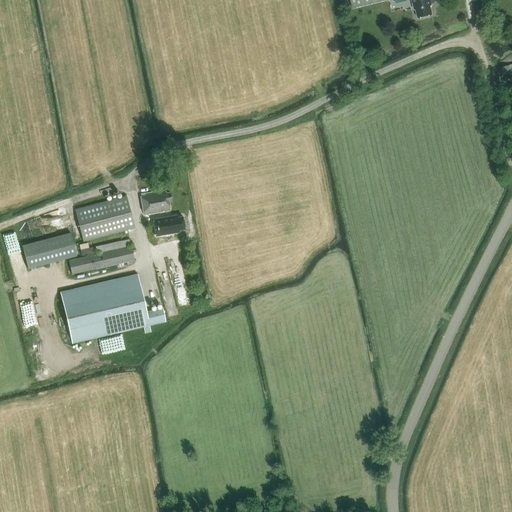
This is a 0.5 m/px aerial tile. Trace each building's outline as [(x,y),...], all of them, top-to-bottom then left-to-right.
[(350,0),(353,8),(385,0),(411,0),(414,10),(416,9),(418,17),(432,14),(430,5),(431,5),(431,4),(434,3),(436,1),(435,0),(350,0)] [(169,202),(171,201),(170,192),(166,193),(165,190),(140,194),(143,214),(170,210),(169,202)] [(75,209),(83,241),(134,228),(126,196),(75,209)] [(175,214),(152,218),(154,235),(178,231),(178,229),(184,228),(182,215),(176,216),(175,214)] [(70,232),(21,244),(27,267),(76,255),(70,232)] [(72,274),(134,260),(129,239),(94,247),(96,254),(69,260),(72,274)] [(71,343),(165,321),(162,308),(146,312),(137,274),(60,292),(71,343)]
